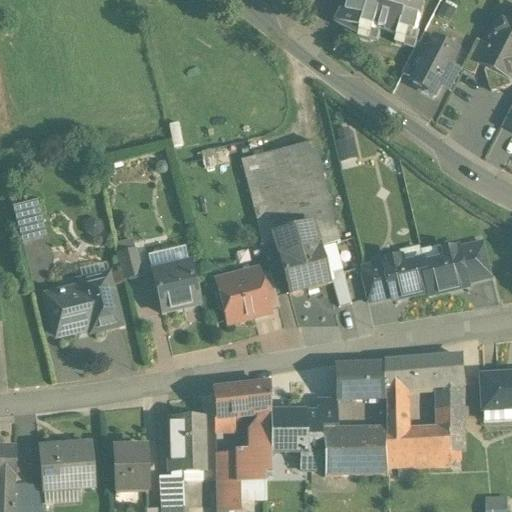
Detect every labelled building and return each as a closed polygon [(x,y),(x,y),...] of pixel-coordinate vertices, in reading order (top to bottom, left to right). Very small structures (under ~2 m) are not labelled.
[(349,0),(336,26),(359,38),(358,39),(371,43),(374,31),(400,38),(397,50),(405,52),(408,40),(415,42),(424,6),(417,4),(418,0),(349,0)] [(488,49),(478,67),(479,68),(487,72),(486,75),(492,94),(511,88),(511,85),(511,12),(508,10),(488,49)] [(437,48),(431,50),(430,52),(414,82),(413,85),(426,91),(425,94),(435,99),(458,53),(439,43),(437,48)] [(477,43),(462,72),(474,78),(479,68),(478,67),(488,49),(477,43)] [(418,46),(402,76),(414,82),(430,52),(418,46)] [(334,143),(338,163),(357,159),(353,140),(334,143)] [(313,146),(273,157),(288,216),(275,219),(279,235),(314,226),(320,249),(320,250),(341,244),(313,146)] [(273,157),(239,165),(255,224),(275,219),(288,216),(273,157)] [(8,210),(17,245),(42,238),(33,203),(8,210)] [(275,219),(255,224),(261,249),(276,246),(282,244),(279,235),(275,219)] [(314,226),(279,235),(282,244),(276,246),(280,259),(320,249),(314,226)] [(485,246),(459,253),(467,286),(493,280),(485,246)] [(320,249),(280,259),(289,297),(329,287),(320,250),(320,249)] [(425,268),(424,269),(430,294),(431,298),(468,289),(467,286),(459,253),(459,252),(441,256),(443,264),(425,268)] [(140,281),(134,254),(116,259),(122,286),(140,281)] [(403,261),(385,266),(393,300),(394,303),(430,294),(424,269),(425,268),(424,265),(405,269),(403,261)] [(385,266),(359,272),(368,306),(393,300),(385,266)] [(187,268),(154,277),(165,319),(199,310),(187,268)] [(341,272),(329,276),(338,310),(350,307),(341,272)] [(278,312),(268,276),(260,279),(269,314),(278,312)] [(108,277),(76,285),(78,294),(45,302),(54,340),(88,331),(89,337),(121,328),(108,277)] [(260,279),(234,285),(236,291),(220,295),(229,329),(245,325),(245,327),(256,324),(255,318),(269,314),(260,279)] [(463,362),(385,368),(386,395),(405,394),(438,391),(438,397),(463,395),(465,395),(463,362)] [(385,368),(333,371),(334,378),(334,380),(334,399),(335,399),(335,405),(335,406),(387,404),(386,395),(385,368)] [(511,378),(509,379),(484,380),(486,417),(511,416),(511,378)] [(267,390),(243,393),(245,412),(255,411),(268,409),(267,390)] [(243,393),(213,397),(214,423),(212,423),(213,438),(233,438),(232,423),(242,422),(245,418),(245,412),(243,393)] [(405,394),(386,395),(387,404),(389,437),(407,437),(405,394)] [(463,395),(438,397),(439,414),(441,418),(442,436),(451,435),(451,437),(464,436),(463,395)] [(306,417),(267,418),(269,458),(298,457),(298,477),(321,476),(320,438),(335,438),(335,437),(336,437),(335,406),(335,405),(315,406),(316,412),(306,413),(306,417)] [(268,409),(255,411),(256,427),(247,437),(248,458),(236,459),(236,487),(263,487),(264,487),(264,479),(269,479),(268,469),(268,468),(269,458),(268,449),(267,418),(268,409)] [(182,423),(182,424),(169,424),(170,476),(183,476),(183,472),(202,472),(201,423),(182,423)] [(389,437),(387,438),(388,473),(452,471),(452,455),(451,437),(451,435),(442,436),(407,437),(389,437)] [(336,437),(335,437),(335,438),(320,438),(321,476),(321,481),(389,480),(388,473),(387,438),(387,436),(336,437)] [(464,436),(451,437),(452,455),(464,455),(464,436)] [(509,451),(498,451),(498,472),(509,472),(509,451)] [(89,452),(36,457),(39,492),(42,492),(42,498),(93,494),(89,452)] [(12,454),(0,453),(0,483),(11,484),(12,454)] [(144,455),(114,456),(115,501),(145,500),(144,455)] [(236,459),(213,459),(213,511),(237,511),(238,506),(263,506),(263,494),(263,487),(236,487),(236,459)] [(178,511),(177,482),(157,483),(158,511),(178,511)] [(9,511),(11,484),(0,483),(0,511),(9,511)] [(25,484),(11,484),(9,511),(26,511),(25,494),(25,493),(25,484)] [(39,492),(25,493),(25,494),(26,511),(42,511),(42,498),(42,492),(39,492)]
